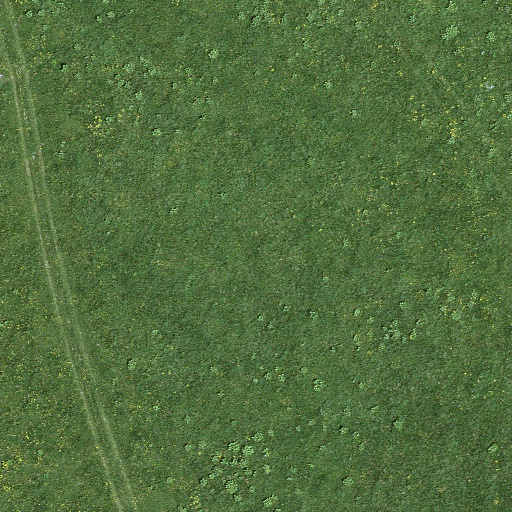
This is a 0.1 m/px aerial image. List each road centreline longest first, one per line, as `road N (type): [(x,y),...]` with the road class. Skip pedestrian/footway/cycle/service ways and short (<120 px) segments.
road 1 (track): [(128,511),(99,437),(28,130)]
road 2 (track): [(0,10),(28,130)]
